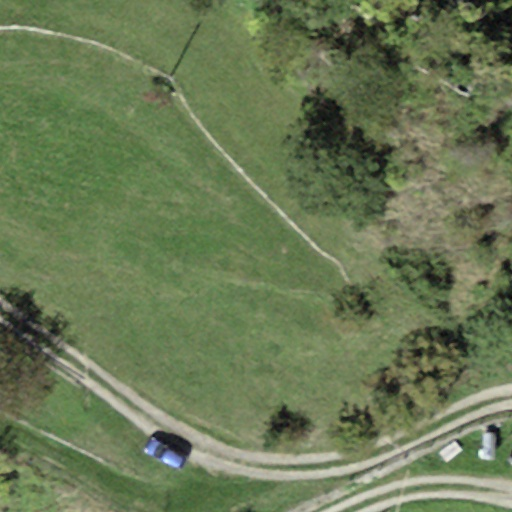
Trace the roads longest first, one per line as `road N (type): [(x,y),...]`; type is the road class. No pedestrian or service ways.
road 1 (track): [(0,309),(200,447),(265,469),(352,462),(475,407),(511,401)]
road 2 (track): [(511,493),(426,488),(363,511)]
